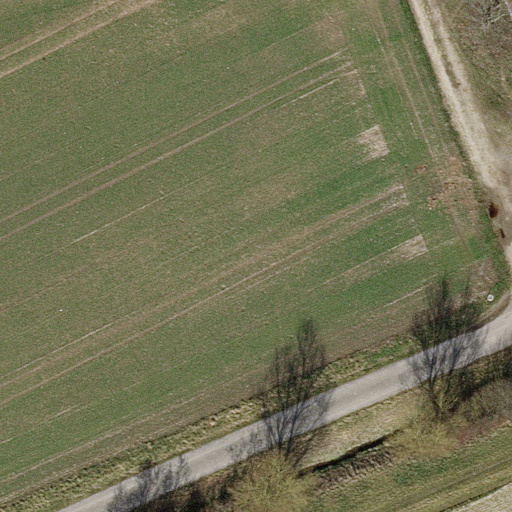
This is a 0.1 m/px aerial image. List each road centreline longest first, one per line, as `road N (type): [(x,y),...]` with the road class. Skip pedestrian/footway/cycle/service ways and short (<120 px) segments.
road 1 (track): [(511,331),(92,511)]
road 2 (track): [(511,213),(428,0)]
